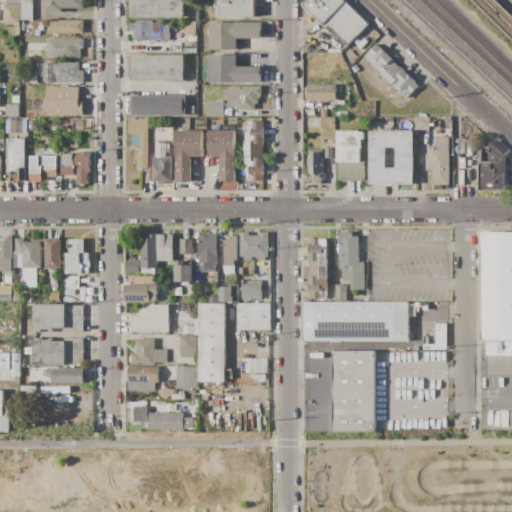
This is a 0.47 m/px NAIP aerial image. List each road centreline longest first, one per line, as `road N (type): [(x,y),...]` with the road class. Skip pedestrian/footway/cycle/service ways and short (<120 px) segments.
road 1 (residential): [(287,511),(287,0)]
road 2 (residential): [(0,210),(511,210)]
road 3 (residential): [(110,420),(110,0)]
road 4 (residential): [(468,209),(465,419)]
road 5 (residential): [(511,139),(364,0)]
